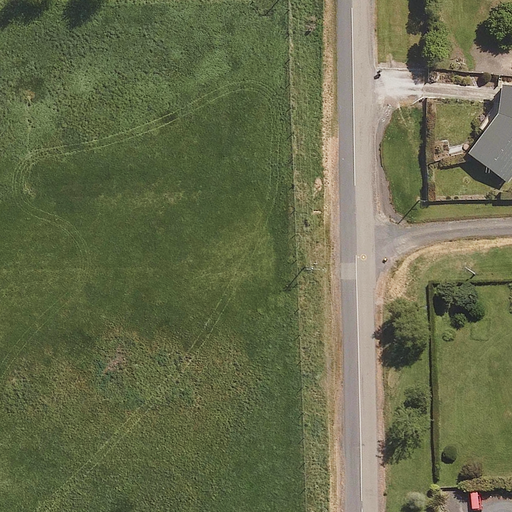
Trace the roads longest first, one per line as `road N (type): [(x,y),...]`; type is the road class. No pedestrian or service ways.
road 1 (unclassified): [(356,239),(363,511)]
road 2 (unclassified): [(349,0),(356,239)]
road 3 (residential): [(356,239),(511,230)]
